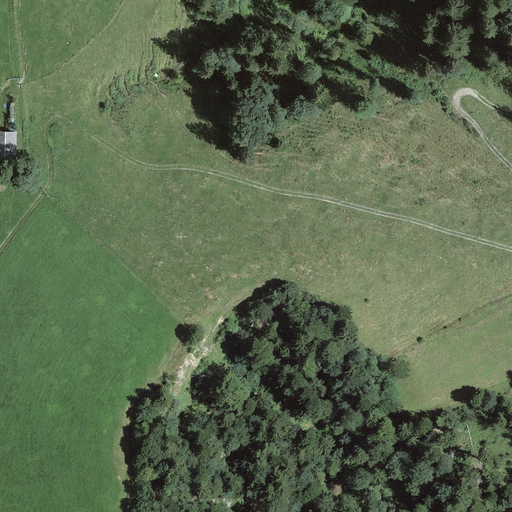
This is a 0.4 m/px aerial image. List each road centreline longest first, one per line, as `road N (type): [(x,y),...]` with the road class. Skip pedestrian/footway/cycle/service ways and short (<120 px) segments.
road 1 (track): [(511,250),(211,172),(139,165),(62,117),(45,124),(53,178),(27,214)]
road 2 (track): [(511,116),(471,94),(455,102),(511,171)]
